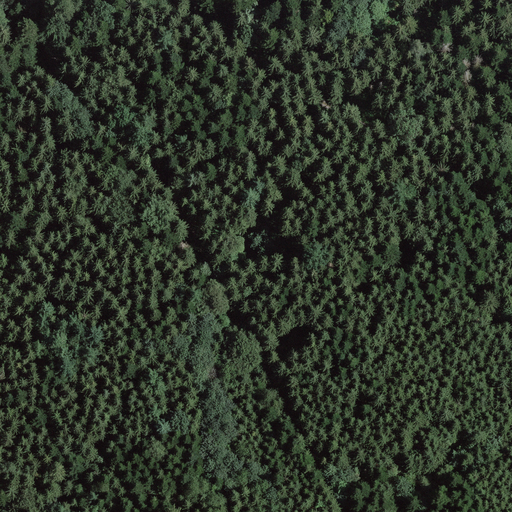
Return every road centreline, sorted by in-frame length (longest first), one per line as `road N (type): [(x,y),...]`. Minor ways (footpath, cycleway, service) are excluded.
road 1 (track): [(0,85),(51,80),(82,121),(154,182),(339,511)]
road 2 (track): [(511,248),(439,169),(208,31),(181,0)]
road 3 (track): [(51,80),(68,32),(99,9),(138,8),(208,31)]
